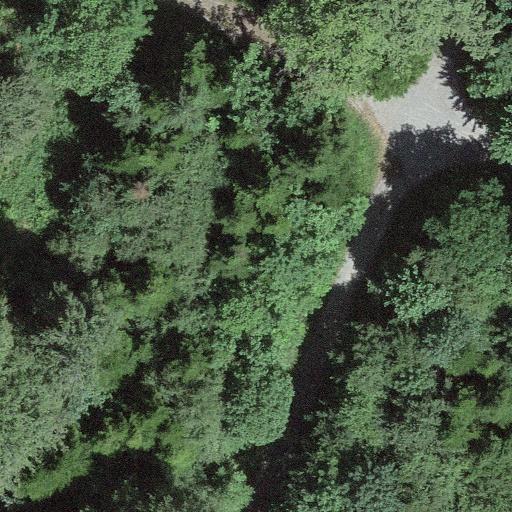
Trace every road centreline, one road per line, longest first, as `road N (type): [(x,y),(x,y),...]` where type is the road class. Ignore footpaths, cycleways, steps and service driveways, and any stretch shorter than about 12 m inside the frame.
road 1 (track): [(256,511),(418,113)]
road 2 (track): [(189,0),(418,113)]
